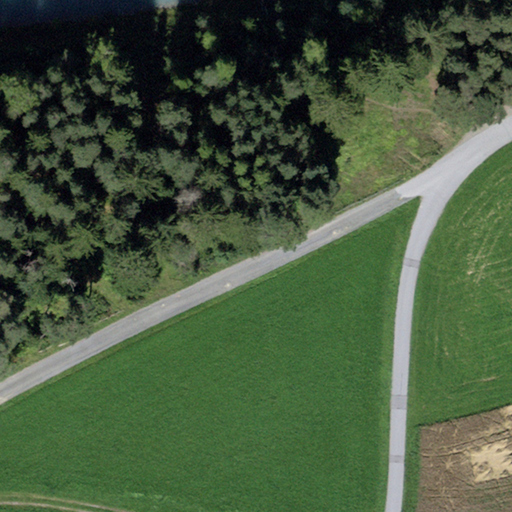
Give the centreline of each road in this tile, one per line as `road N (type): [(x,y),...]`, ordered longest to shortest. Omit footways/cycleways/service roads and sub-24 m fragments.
road 1 (unclassified): [(0,391),(446,174)]
road 2 (unclassified): [(390,511),(405,277),(446,174)]
